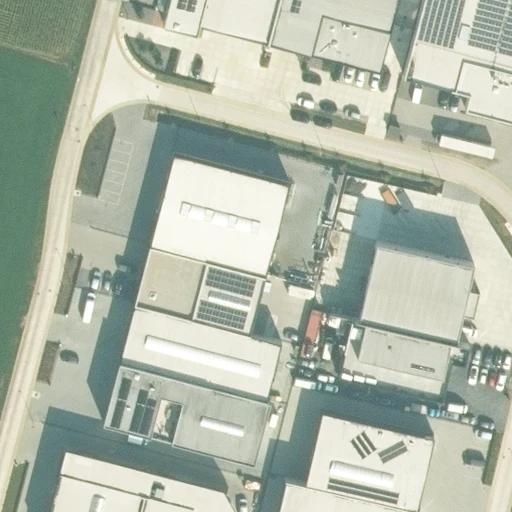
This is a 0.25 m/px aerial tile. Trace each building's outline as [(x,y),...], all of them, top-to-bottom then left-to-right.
[(181,28),(194,31),(197,21),(378,68),(379,65),(375,64),(391,0),(166,0),(161,22),(181,28)] [(511,0),(420,0),(401,74),(467,92),(463,107),(511,119),(511,0)] [(288,181),(171,151),(147,244),(264,274),(288,181)] [(473,263),(375,241),(357,318),(454,340),(460,315),(472,317),(477,291),(466,288),(473,263)] [(248,332),(264,274),(147,244),(133,301),(248,332)] [(278,341),(248,332),(133,301),(117,360),(264,398),(278,341)] [(350,317),(337,374),(441,399),(450,360),(463,363),(468,344),(454,340),(357,318),(350,317)] [(269,400),(264,398),(117,360),(101,422),(253,461),(269,400)] [(322,410),(306,483),(416,507),(432,434),(322,410)] [(135,511),(141,491),(56,469),(44,511),(135,511)] [(283,477),(274,511),(414,511),(416,507),(306,483),(283,477)] [(221,511),(141,491),(135,511),(221,511)]
